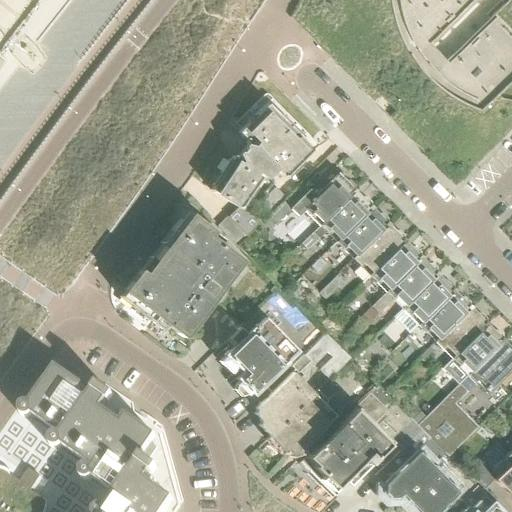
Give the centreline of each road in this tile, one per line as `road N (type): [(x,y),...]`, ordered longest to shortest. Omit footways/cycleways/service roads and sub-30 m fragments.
road 1 (residential): [(169,0),(0,224)]
road 2 (residential): [(72,332),(102,339),(203,416),(226,463),(230,511)]
road 3 (residential): [(303,67),(461,227)]
